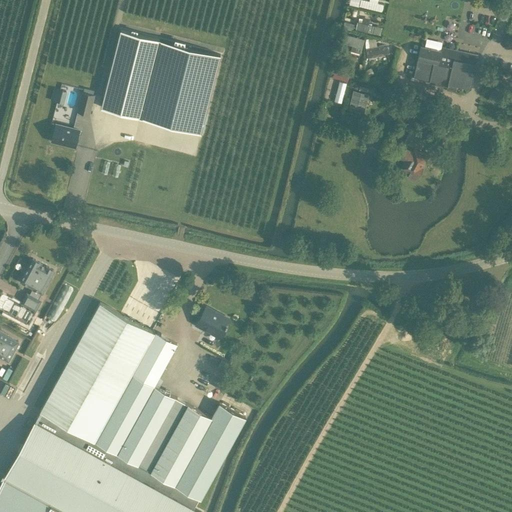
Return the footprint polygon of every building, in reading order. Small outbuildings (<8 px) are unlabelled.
[(383,9),(384,2),(373,0),(360,0),(360,6),(383,9)] [(358,20),(356,28),(381,34),(383,26),(358,20)] [(120,29),(101,106),(140,116),(160,39),(120,29)] [(363,41),(347,37),(345,43),(352,45),(350,50),(360,53),(363,41)] [(389,44),(378,46),(376,37),(369,38),(371,47),(366,48),(369,62),(391,57),(389,44)] [(455,90),(457,84),(470,87),(476,62),(478,55),(440,46),(439,50),(421,45),(419,51),(414,76),(429,79),(428,81),(447,85),(446,88),(455,90)] [(340,80),(335,100),(342,102),(347,81),(340,80)] [(497,82),(489,99),(499,104),(507,87),(497,82)] [(368,93),(368,92),(370,93),(370,94),(376,95),(378,88),(372,87),(371,89),(360,86),(360,84),(355,83),(353,88),(356,89),(359,87),(358,91),(353,89),(348,107),(363,111),(368,93)] [(54,86),(51,99),(66,102),(69,89),(54,86)] [(89,114),(95,94),(82,90),(76,111),(89,114)] [(56,123),(52,136),(51,141),(75,147),(78,136),(80,129),(56,123)] [(407,175),(408,177),(412,179),(415,179),(416,174),(417,175),(422,165),(421,164),(428,154),(420,150),(422,146),(427,137),(410,128),(406,136),(403,142),(408,144),(409,142),(417,146),(416,148),(414,146),(412,149),(406,146),(400,144),(396,153),(402,156),(401,156),(404,158),(400,166),(409,171),(407,175)] [(38,299),(42,293),(55,270),(46,265),(46,266),(41,264),(41,263),(33,258),(20,281),(33,288),(30,294),(27,292),(21,303),(35,311),(41,300),(38,299)] [(153,386),(175,343),(99,302),(0,485),(0,511),(200,511),(193,507),(197,500),(199,501),(244,417),(218,403),(211,419),(153,386)] [(220,315),(206,307),(196,324),(213,334),(214,332),(221,336),(231,318),(221,313),(220,315)] [(0,331),(0,357),(10,363),(21,342),(0,331)] [(225,389),(229,383),(220,378),(216,384),(225,389)]
